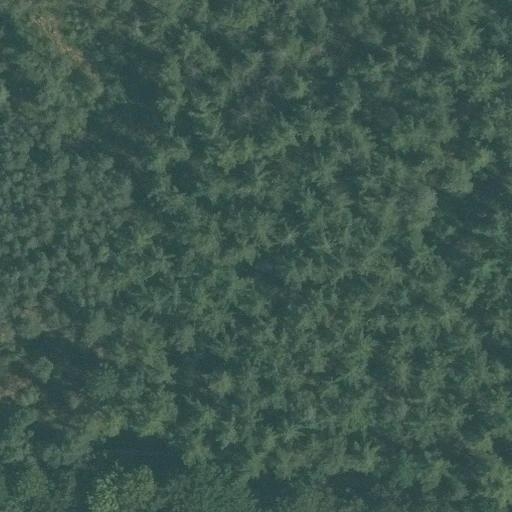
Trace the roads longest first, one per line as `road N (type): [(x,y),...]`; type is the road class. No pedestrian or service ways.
road 1 (track): [(0,453),(77,462),(162,456),(268,471)]
road 2 (track): [(268,471),(511,500)]
